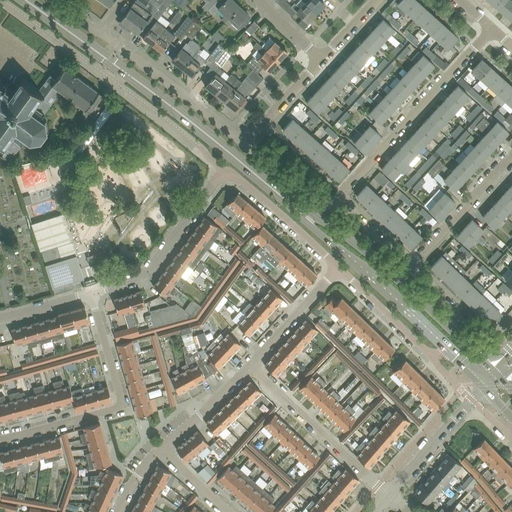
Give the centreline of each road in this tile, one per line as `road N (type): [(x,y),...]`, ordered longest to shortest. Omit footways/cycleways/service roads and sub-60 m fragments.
road 1 (residential): [(92,298),(150,268),(225,172),(339,267)]
road 2 (secondary): [(267,185),(28,0)]
road 3 (secondary): [(267,185),(449,352)]
road 4 (residential): [(332,206),(491,29)]
road 5 (secondary): [(450,329),(344,235),(267,185)]
road 6 (residential): [(387,492),(248,364)]
road 7 (residential): [(244,143),(101,33)]
road 8 (residential): [(411,267),(511,157)]
road 9 (residential): [(339,267),(427,351),(449,352)]
road 10 (residential): [(387,492),(483,387)]
road 11 (residential): [(248,364),(339,267)]
road 12 (residential): [(158,449),(248,364)]
road 13 (residential): [(117,409),(0,439)]
